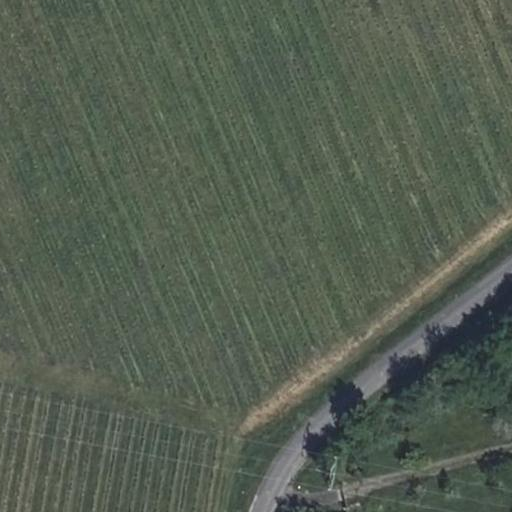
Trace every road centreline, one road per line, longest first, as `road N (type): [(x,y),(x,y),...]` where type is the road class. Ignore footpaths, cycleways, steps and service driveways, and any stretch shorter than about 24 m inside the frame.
road 1 (unclassified): [(254,511),(304,439),(511,262)]
road 2 (unknown): [(278,472),(365,480),(511,442)]
